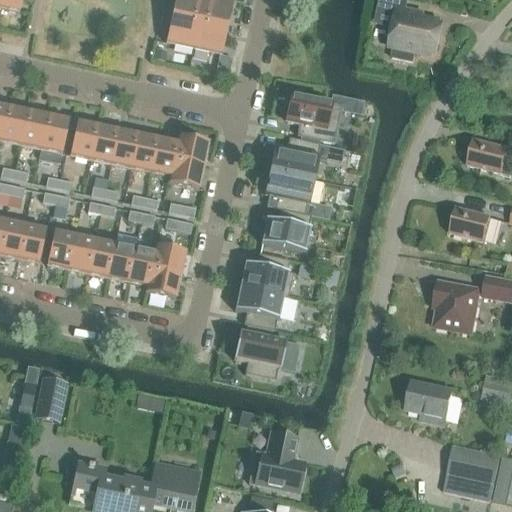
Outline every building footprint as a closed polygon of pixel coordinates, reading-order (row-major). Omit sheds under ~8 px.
[(0,0),(0,11),(18,15),(21,0),(0,0)] [(204,0),(175,0),(172,19),(199,24),(204,0)] [(227,30),(232,3),(218,0),(204,0),(199,24),(227,30)] [(442,28),(438,27),(438,24),(422,21),(424,15),(405,11),(407,0),(380,0),(378,13),(396,17),(393,31),(389,50),(393,50),(391,60),(413,65),(415,55),(431,58),(432,55),(436,56),(439,40),(442,28)] [(172,19),(166,46),(193,52),(199,24),(172,19)] [(193,52),(221,57),(227,30),(199,24),(193,52)] [(303,101),(292,99),(287,124),(300,127),(297,139),(334,146),(341,109),(318,104),(319,101),(304,98),(303,101)] [(0,145),(20,149),(27,114),(7,110),(0,145)] [(20,149),(40,153),(47,118),(27,114),(20,149)] [(40,153),(61,158),(68,122),(47,118),(40,153)] [(98,129),(77,124),(70,159),(90,164),(98,129)] [(118,133),(98,129),(90,164),(110,168),(118,133)] [(138,137),(118,133),(110,168),(130,172),(138,137)] [(158,141),(138,137),(130,172),(150,177),(158,141)] [(174,163),(179,140),(178,139),(177,145),(158,141),(150,177),(169,181),(168,186),(169,187),(174,163)] [(203,169),(208,146),(179,140),(174,163),(203,169)] [(271,166),(270,174),(272,174),(313,183),(318,160),(317,159),(319,148),(289,141),(286,153),(275,150),(271,166)] [(473,143),(467,168),(502,177),(510,179),(511,171),(511,152),(508,152),(473,143)] [(174,163),(169,187),(198,193),(203,169),(174,163)] [(0,180),(13,183),(15,174),(2,171),(0,180)] [(27,176),(15,174),(13,183),(25,186),(27,176)] [(304,218),(307,206),(308,207),(313,183),(272,174),(270,174),(268,182),(265,197),(276,200),(274,212),(280,213),(304,218)] [(45,190),(58,193),(60,183),(47,180),(45,190)] [(73,186),(60,183),(58,193),(71,196),(73,186)] [(12,189),(0,186),(0,196),(10,199),(12,189)] [(24,192),(12,189),(10,199),(22,202),(24,192)] [(90,200),(103,202),(105,193),(93,190),(90,200)] [(118,195),(105,193),(103,202),(116,205),(118,195)] [(57,199),(44,196),(42,206),(55,208),(57,199)] [(130,208),(143,211),(145,201),(132,198),(130,208)] [(70,201),(57,199),(55,208),(67,211),(70,201)] [(158,204),(145,201),(143,211),(156,214),(158,204)] [(102,208),(89,205),(87,215),(100,218),(102,208)] [(168,216),(181,219),(183,209),(170,206),(168,216)] [(115,211),(102,208),(100,218),(113,221),(115,211)] [(195,212),(183,209),(181,219),(193,222),(195,212)] [(456,211),(449,237),(484,245),(491,220),(456,211)] [(278,225),(266,222),(265,223),(266,223),(261,246),(260,247),(305,256),(305,255),(309,233),(310,233),(310,231),(308,231),(310,219),(304,218),(280,213),(278,225)] [(142,216),(129,214),(127,224),(140,226),(142,216)] [(155,219),(142,216),(140,226),(153,229),(155,219)] [(179,224),(167,222),(165,232),(177,234),(179,224)] [(0,243),(0,259),(17,263),(24,228),(4,223),(0,243)] [(192,227),(179,224),(177,234),(190,237),(192,227)] [(17,263),(38,267),(45,232),(24,228),(17,263)] [(75,238),(54,234),(46,269),(67,274),(75,238)] [(67,274),(87,278),(95,242),(75,238),(67,274)] [(115,247),(95,242),(87,278),(107,282),(115,247)] [(107,282),(127,286),(135,251),(115,247),(107,282)] [(146,296),(151,273),(156,249),(155,249),(154,255),(135,251),(127,286),(146,290),(145,296),(146,296)] [(180,279),(185,255),(156,249),(151,273),(180,279)] [(244,267),(239,290),(288,300),(293,277),(286,275),(289,264),(258,257),(256,269),(244,267)] [(511,271),(504,270),(501,283),(511,285),(511,271)] [(146,296),(175,302),(180,279),(151,273),(146,296)] [(434,330),(471,337),(478,299),(511,305),(511,285),(501,283),(486,281),(484,294),(438,285),(435,303),(436,303),(436,302),(439,303),(434,330)] [(288,301),(288,300),(239,290),(234,314),(246,316),(244,328),(274,334),(276,323),(278,323),(283,300),(288,301)] [(239,338),(234,360),(233,363),(247,366),(245,377),(275,384),(278,372),(280,373),(286,345),(239,335),(239,338)] [(37,389),(40,374),(28,371),(24,386),(37,389)] [(511,384),(486,379),(482,398),(510,404),(511,392),(511,384)] [(67,386),(44,381),(35,421),(59,426),(67,386)] [(405,414),(421,418),(420,424),(445,429),(453,394),(411,385),(405,414)] [(247,486),(298,497),(304,466),(293,463),(297,442),(270,436),(266,458),(255,455),(247,486)] [(9,450),(4,473),(18,476),(23,453),(9,450)] [(453,450),(451,459),(449,469),(443,495),(490,505),(500,461),(453,450)] [(511,463),(501,461),(493,503),(511,507),(511,463)] [(73,492),(96,496),(93,511),(150,511),(152,507),(177,511),(191,511),(199,476),(155,467),(150,491),(103,481),(104,473),(78,468),(73,492)] [(251,497),(248,511),(270,511),(273,502),(251,497)]
